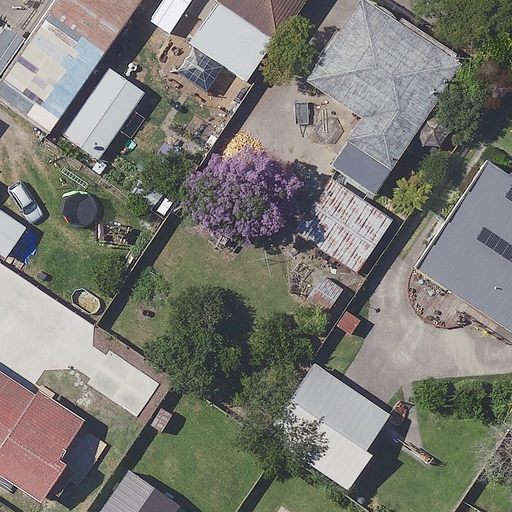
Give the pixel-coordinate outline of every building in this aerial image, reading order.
[(141,0),(59,0),(0,86),(0,96),(50,131),(141,0)] [(305,0),(219,0),(220,1),(191,41),(247,82),(305,0)] [(461,58),(370,0),(364,0),(312,82),(365,116),(333,166),(375,193),(461,58)] [(144,93),(109,69),(64,135),(99,159),(144,93)] [(511,161),(489,146),(412,266),(511,330),(511,161)] [(0,253),(12,261),(36,225),(0,200),(0,187),(4,181),(0,177),(0,253)] [(393,220),(332,179),(297,230),(357,271),(393,220)] [(42,329),(0,297),(0,333),(24,352),(42,329)] [(268,436),(350,490),(374,454),(367,449),(390,413),(315,363),(268,436)] [(128,405),(102,382),(78,408),(104,431),(128,405)]
